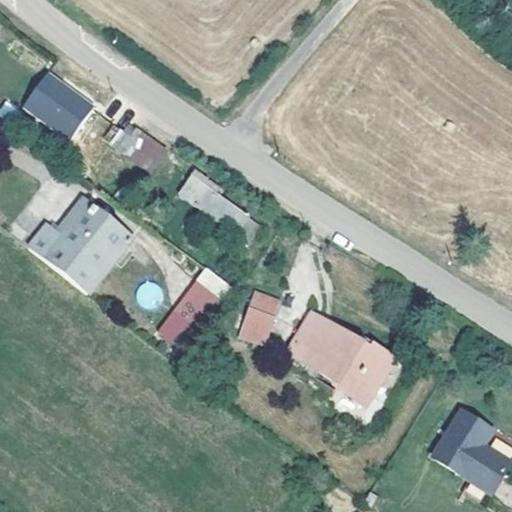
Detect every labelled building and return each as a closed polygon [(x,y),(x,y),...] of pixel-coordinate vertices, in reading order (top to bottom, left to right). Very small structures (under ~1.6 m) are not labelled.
[(68,140),(94,105),(47,71),(21,106),(68,140)] [(175,153),(157,138),(138,124),(134,130),(126,124),(111,146),(157,179),(175,153)] [(189,178),(195,171),(188,166),(183,174),(189,178)] [(195,171),(189,178),(179,193),(238,236),(249,220),(216,196),(221,190),(195,171)] [(87,297),(130,241),(86,206),(42,261),(87,297)] [(200,266),(159,335),(190,354),(232,284),(200,266)] [(284,307),(258,299),(242,343),(268,352),(284,307)] [(304,364),(327,325),(312,316),(288,355),(304,364)] [(327,325),(304,364),(339,385),(337,390),(367,408),(396,359),(376,348),(373,352),(362,345),(327,325)] [(364,340),(362,345),(373,352),(376,348),(364,340)] [(491,495),(503,474),(509,465),(479,448),(489,431),(460,414),(432,460),(491,495)]
